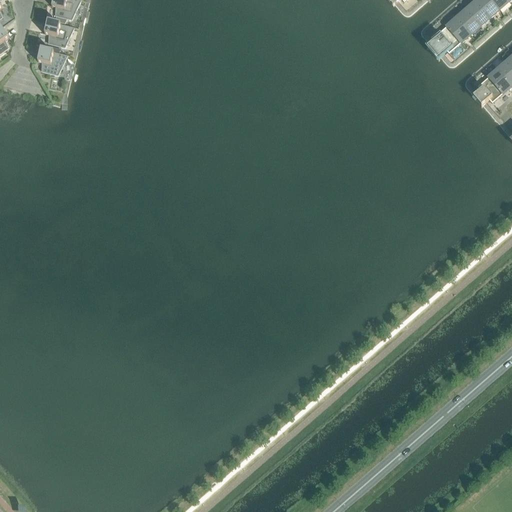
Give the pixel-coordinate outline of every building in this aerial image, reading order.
[(54,0),(52,8),(57,9),(57,18),(72,22),(82,2),(74,0),(54,0)] [(489,0),(479,0),(476,3),(490,20),(500,12),(489,0)] [(506,0),(489,0),(500,12),(509,3),(506,0)] [(476,3),(466,12),(481,28),(490,20),(476,3)] [(466,12),(457,20),(471,36),(481,28),(466,12)] [(457,20),(447,28),(462,45),(471,36),(457,20)] [(56,25),(48,23),(45,36),(50,37),(50,46),(65,50),(75,30),(62,26),(56,25)] [(438,43),(446,52),(449,56),(462,45),(447,28),(435,39),(438,43)] [(0,29),(0,56),(9,50),(5,43),(9,40),(1,29),(0,29)] [(446,52),(438,43),(430,49),(438,59),(446,52)] [(48,53),(41,51),(38,64),(43,65),(43,74),(58,77),(68,57),(54,54),(48,53)] [(511,70),(506,64),(498,71),(511,87),(511,70)] [(511,87),(498,71),(489,79),(503,95),(511,87)] [(481,92),(489,102),(492,105),(503,95),(489,79),(478,89),(481,92)] [(489,102),(481,92),(473,99),(482,108),(489,102)]
